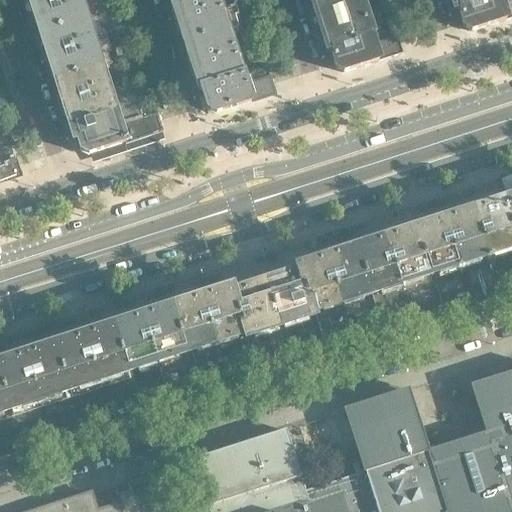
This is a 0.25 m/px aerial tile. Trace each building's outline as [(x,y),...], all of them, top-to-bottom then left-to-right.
[(80,8),(77,0),(27,0),(39,37),(90,21),(88,16),(85,17),(82,7),(80,8)] [(221,11),(216,0),(168,0),(171,10),(175,11),(178,20),(203,13),(204,17),(221,11)] [(362,14),(359,3),(356,4),(354,0),(323,0),(310,4),(315,18),(318,19),(321,27),(362,14)] [(449,0),(453,11),(457,10),(457,9),(485,0),(449,0)] [(470,33),(511,19),(511,0),(500,4),(498,0),(485,0),(457,9),(457,10),(463,29),(470,33)] [(223,32),(220,20),(222,17),(221,11),(204,17),(203,13),(178,20),(181,30),(179,33),(183,45),(223,32)] [(366,38),(362,25),(366,24),(362,14),(321,27),(323,35),(321,38),(326,52),(329,51),(329,50),(367,39),(366,38)] [(95,54),(92,45),(89,36),(91,35),(88,26),(91,24),(90,21),(39,37),(54,83),(105,67),(103,63),(100,63),(97,54),(95,54)] [(342,74),(402,54),(394,30),(370,38),(370,37),(366,38),(367,39),(329,50),(329,51),(336,70),(342,74)] [(236,59),(231,45),(227,44),(223,32),(183,45),(187,58),(191,59),(194,68),(218,60),(220,64),(236,59)] [(239,79),(235,68),(238,65),(236,59),(220,64),(218,60),(194,68),(197,77),(194,80),(197,91),(201,92),(239,80),(239,79)] [(110,101),(107,92),(104,82),(106,82),(103,72),(106,71),(105,67),(54,83),(69,129),(120,113),(118,109),(115,110),(112,100),(110,101)] [(265,79),(263,72),(242,79),(242,78),(239,79),(239,80),(201,92),(208,111),(215,115),(274,95),(269,78),(265,79)] [(123,144),(118,129),(121,128),(117,119),(121,117),(120,113),(69,129),(74,144),(78,143),(80,152),(88,156),(123,144)] [(160,132),(156,118),(155,116),(142,121),(121,128),(118,129),(123,144),(160,132)] [(0,183),(19,177),(14,162),(0,167),(0,183)] [(511,199),(503,203),(511,231),(511,199)] [(511,231),(503,203),(473,212),(500,296),(511,292),(511,231)] [(500,296),(473,212),(385,241),(400,286),(407,309),(412,324),(500,296)] [(400,286),(385,241),(356,250),(371,296),(400,286)] [(371,296),(356,250),(327,259),(341,305),(371,296)] [(318,338),(311,315),(341,305),(327,259),(296,269),(297,273),(279,279),(232,294),(231,290),(230,290),(244,336),(252,359),(257,374),(267,371),(269,370),(271,368),(272,367),(273,366),(273,364),(274,364),(274,362),(274,361),(274,360),(273,359),(265,334),(293,325),(301,349),(302,351),(304,353),(305,354),(307,355),(309,356),(311,356),(314,356),(323,353),(318,338)] [(244,336),(230,290),(201,300),(215,346),(244,336)] [(215,346),(201,300),(171,309),(186,355),(215,346)] [(186,355),(171,309),(142,319),(157,365),(186,355)] [(412,324),(407,309),(378,318),(383,334),(412,324)] [(383,334),(378,318),(349,328),(353,343),(383,334)] [(157,365),(142,319),(113,328),(127,374),(157,365)] [(135,396),(127,374),(113,328),(0,364),(0,456),(140,412),(135,396)] [(353,343),(349,328),(318,338),(323,353),(353,343)] [(257,374),(252,359),(223,368),(228,384),(257,374)] [(228,384),(223,368),(193,378),(198,393),(228,384)] [(511,511),(511,375),(471,388),(486,434),(471,439),(469,431),(467,432),(471,445),(428,459),(407,392),(345,412),(364,473),(305,492),(275,502),(277,511),(272,511),(511,511)] [(198,393),(193,378),(164,387),(169,403),(198,393)] [(169,403),(164,387),(135,396),(140,412),(169,403)] [(305,492),(285,432),(192,461),(208,511),(272,511),(277,511),(275,502),(305,492)] [(116,511),(115,506),(97,511),(96,511),(91,494),(34,511),(116,511)]
